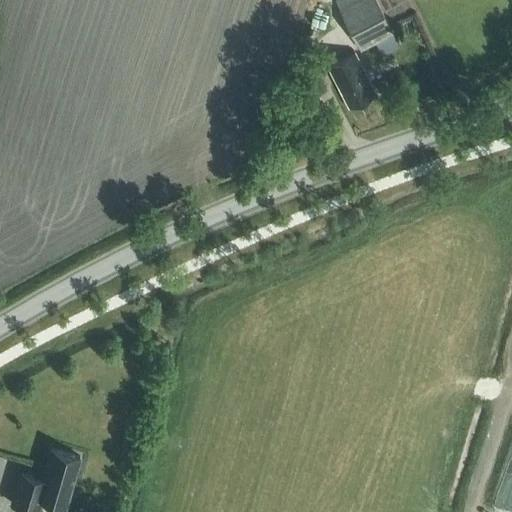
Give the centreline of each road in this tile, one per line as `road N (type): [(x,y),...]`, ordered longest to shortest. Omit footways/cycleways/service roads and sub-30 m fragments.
road 1 (secondary): [(0,332),(153,245),(285,185),(511,105)]
road 2 (track): [(470,511),(511,396)]
